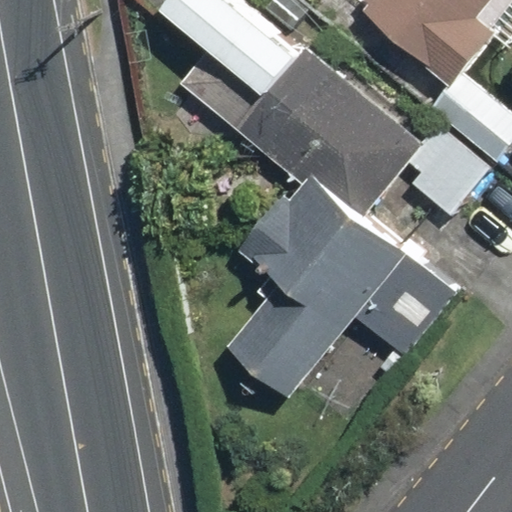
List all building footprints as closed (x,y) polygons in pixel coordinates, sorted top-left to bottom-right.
[(164,0),(147,0),(158,8),(164,0)] [(319,51),(294,31),(254,0),(185,0),(181,6),(225,41),(192,82),(318,180),(305,196),(298,191),(254,246),(296,278),(242,346),(304,395),(369,312),(424,355),(474,291),(378,216),(440,138),(323,46),(319,51)] [(511,21),(511,0),(376,0),(373,4),(464,83),(511,30),(507,27),(511,21)] [(511,160),(511,100),(479,72),(447,108),(510,163),(511,160)] [(455,122),(425,160),(436,169),(426,181),(468,214),(508,163),(455,122)]
